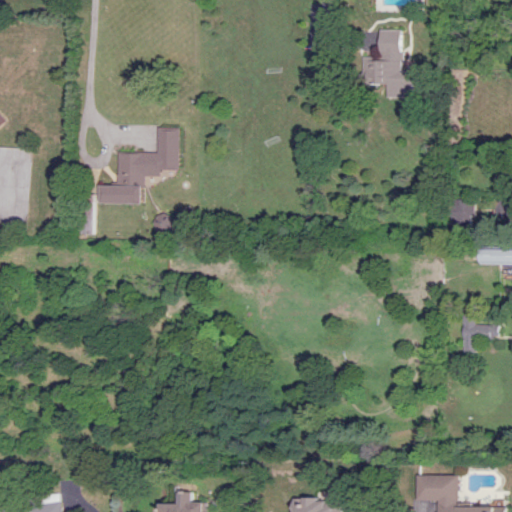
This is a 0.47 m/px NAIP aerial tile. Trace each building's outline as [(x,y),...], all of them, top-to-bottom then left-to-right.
[(411,96),(412,70),(400,70),(401,29),(379,29),(378,57),(362,57),(361,83),(386,83),(386,96),(411,96)] [(179,126),(157,126),(157,152),(118,152),(118,184),(100,184),(100,202),(143,202),(143,175),(160,175),(160,169),(179,169),(179,126)] [(452,228),(473,228),(474,199),(453,199),(452,228)] [(174,217),(158,210),(151,227),(168,233),(174,217)] [(511,263),(511,249),(481,248),(481,263),(511,263)] [(464,352),(476,351),(476,337),(500,337),(500,323),(476,324),(476,308),(463,308),(464,352)] [(508,511),(508,506),(460,505),(460,474),(418,474),(418,499),(439,500),(438,511),(508,511)] [(216,511),(217,511),(210,511),(210,501),(198,501),(198,491),(184,491),(184,502),(167,502),(167,511),(216,511)] [(343,511),(344,498),(298,498),(297,511),(343,511)]
